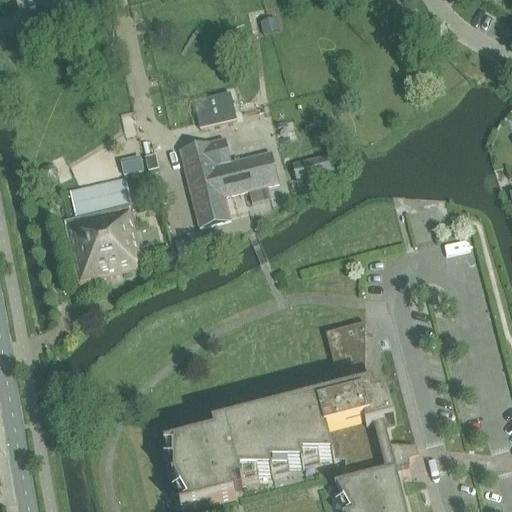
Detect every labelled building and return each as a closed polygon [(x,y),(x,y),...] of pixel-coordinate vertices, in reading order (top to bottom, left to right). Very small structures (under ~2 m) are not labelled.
[(269,22),(262,24),(265,37),(273,35),(279,34),(275,21),(269,22)] [(232,99),(197,108),(201,125),(202,130),(207,129),(243,120),(242,115),(241,114),(240,109),(234,110),(232,99)] [(272,156),(232,166),(226,144),(182,155),(200,231),(230,224),(225,200),(269,189),(280,187),(272,156)] [(156,157),(147,159),(147,163),(150,173),(160,171),(157,161),(156,158),(156,157)] [(332,158),(293,168),(298,184),(337,174),(332,158)] [(43,174),(43,176),(43,177),(44,179),(44,180),(45,182),(46,183),(48,184),(49,184),(51,184),(52,184),(54,184),(55,183),(57,182),(58,181),(58,180),(59,179),(59,178),(59,176),(59,175),(59,173),(58,172),(57,171),(55,170),(54,169),(52,169),(50,169),(49,169),(47,169),(46,170),(45,171),(44,173),(43,174)] [(126,181),(71,194),(71,195),(76,217),(131,205),(126,182),(126,181)] [(130,211),(66,226),(80,287),(137,274),(134,259),(141,258),(130,211)] [(406,511),(396,472),(409,469),(409,449),(412,449),(412,448),(390,448),(385,429),(397,426),(389,394),(377,397),(375,390),(365,392),(366,326),(326,336),(342,398),(214,431),(216,438),(166,451),(181,511),(191,511),(236,500),(233,489),(242,486),(242,489),(336,465),(335,463),(346,463),(346,486),(336,489),(341,511),(406,511)]
